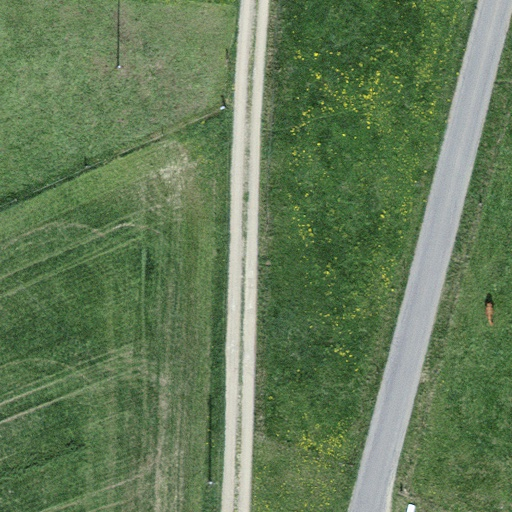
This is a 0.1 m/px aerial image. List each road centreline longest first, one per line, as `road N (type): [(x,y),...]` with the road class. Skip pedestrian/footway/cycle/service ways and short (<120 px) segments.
road 1 (unclassified): [(496,0),(367,511)]
road 2 (track): [(237,511),(255,0)]
